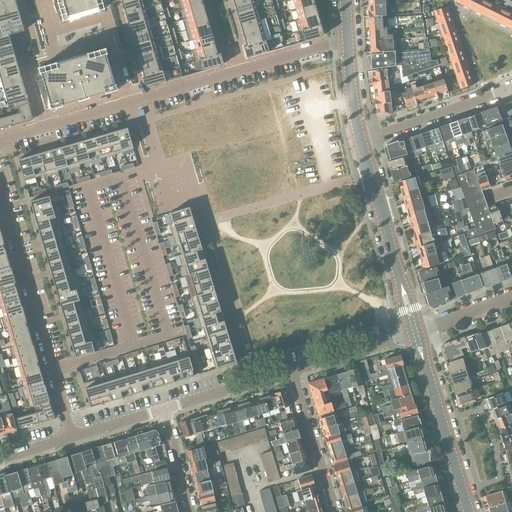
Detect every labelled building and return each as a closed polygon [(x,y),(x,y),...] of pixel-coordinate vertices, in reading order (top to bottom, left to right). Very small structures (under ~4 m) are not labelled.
[(67,18),(68,18),(99,9),(100,8),(100,7),(99,7),(96,0),(58,0),(60,2),(60,3),(61,3),(64,2),(68,16),(67,17),(67,18)] [(142,0),(134,0),(123,3),(126,14),(145,8),(142,0)] [(176,0),(180,10),(184,9),(184,8),(203,3),(202,0),(176,0)] [(238,15),(257,9),(254,0),(250,0),(235,5),(238,15)] [(292,0),(296,10),(315,4),(313,0),(292,0)] [(476,0),(465,0),(463,5),(472,10),(476,0)] [(488,1),(485,0),(476,0),(472,10),(481,14),(488,1)] [(497,6),(488,1),(481,14),(491,19),(497,6)] [(6,3),(0,4),(0,15),(9,13),(6,3)] [(184,9),(186,18),(187,19),(206,13),(203,3),(184,8),(184,9)] [(386,4),(368,5),(369,10),(367,11),(368,14),(369,15),(369,17),(387,16),(387,15),(391,15),(390,6),(392,6),(392,8),(401,8),(401,3),(386,4)] [(296,10),(298,19),(299,20),(318,14),(315,4),(296,10)] [(447,6),(433,11),(437,21),(451,16),(447,6)] [(506,10),(497,6),(491,19),(500,23),(506,10)] [(145,8),(126,14),(129,24),(148,19),(145,8)] [(238,15),(241,25),(260,20),(257,9),(238,15)] [(509,28),(511,21),(511,13),(506,10),(500,23),(509,28)] [(9,13),(0,15),(0,25),(11,23),(9,13)] [(209,23),(206,13),(187,19),(186,18),(182,19),(186,30),(209,23)] [(298,32),(302,31),(302,30),(321,25),(318,14),(299,20),(298,19),(294,20),(298,32)] [(387,16),(369,17),(369,19),(368,19),(368,25),(370,25),(370,29),(387,29),(387,18),(387,16)] [(451,16),(437,21),(440,31),(454,26),(451,16)] [(132,34),(151,29),(148,19),(129,24),(132,34)] [(244,36),(263,30),(260,20),(241,25),(244,36)] [(14,31),(11,23),(0,25),(0,37),(9,35),(24,31),(24,29),(14,31)] [(189,41),(193,40),(193,39),(212,34),(209,23),(186,30),(189,41)] [(302,30),(302,31),(305,41),(321,36),(320,36),(324,35),(321,26),(321,25),(302,30)] [(454,26),(440,31),(443,40),(457,36),(454,26)] [(154,39),(151,29),(132,34),(135,45),(154,39)] [(387,29),(370,29),(370,30),(368,31),(369,35),(370,36),(370,41),(392,39),(392,34),(388,35),(387,29)] [(244,36),(246,45),(247,46),(266,41),(263,30),(244,36)] [(193,39),(193,40),(195,49),(196,50),(215,44),(212,34),(193,39)] [(457,36),(443,40),(447,50),(460,45),(457,36)] [(138,55),(157,50),(154,39),(135,45),(135,46),(133,46),(136,54),(137,54),(138,55)] [(371,47),(371,52),(393,51),(392,39),(370,41),(369,41),(369,47),(371,47)] [(250,57),(269,51),(266,41),(247,46),(246,45),(244,46),(244,48),(247,57),(250,56),(250,57)] [(195,62),(199,61),(199,60),(218,55),(218,54),(215,44),(196,50),(195,49),(191,50),(195,62)] [(460,45),(447,50),(450,60),(464,55),(460,45)] [(399,73),(400,79),(406,77),(411,75),(438,65),(436,60),(430,61),(429,49),(418,49),(393,51),(371,52),(371,54),(370,54),(371,69),(398,65),(399,73)] [(160,60),(157,50),(138,55),(141,66),(160,60)] [(44,79),(44,80),(45,83),(51,104),(53,104),(52,103),(61,100),(62,103),(61,103),(62,104),(105,91),(106,91),(106,90),(105,90),(105,88),(114,85),(114,86),(115,86),(107,56),(106,54),(106,52),(104,53),(105,54),(90,58),(89,56),(90,56),(89,54),(88,54),(83,56),(63,62),(57,64),(56,64),(57,65),(58,67),(43,72),(43,71),(42,71),(44,79)] [(220,53),(218,54),(218,55),(199,60),(199,61),(202,71),(220,65),(223,64),(221,55),(220,53)] [(464,55),(450,60),(453,69),(467,64),(464,55)] [(144,76),(163,71),(160,60),(141,66),(144,76)] [(470,74),(469,71),(467,64),(453,69),(456,79),(470,74)] [(7,66),(0,68),(0,79),(10,76),(7,66)] [(372,77),(373,82),(388,80),(386,69),(372,71),(372,73),(371,74),(371,76),(372,77)] [(166,81),(163,71),(144,76),(144,77),(147,86),(150,85),(150,86),(166,81)] [(470,74),(456,79),(460,89),(474,84),(470,74)] [(10,76),(0,79),(0,89),(0,91),(4,90),(4,89),(13,86),(10,76)] [(408,82),(406,77),(400,79),(401,83),(401,85),(408,82)] [(373,82),(374,88),(373,88),(373,93),(389,91),(388,85),(401,83),(400,79),(394,80),(388,80),(373,82)] [(432,83),(437,97),(442,95),(442,96),(446,94),(447,93),(443,79),(432,83)] [(437,97),(432,83),(422,86),(427,101),(431,100),(431,99),(437,97)] [(410,87),(416,104),(421,102),(423,103),(427,101),(422,86),(416,88),(415,84),(411,85),(411,86),(410,87)] [(16,96),(13,86),(4,89),(4,90),(6,99),(16,96)] [(401,94),(406,107),(407,108),(416,105),(416,104),(410,87),(405,89),(406,92),(401,94)] [(375,98),(376,104),(391,102),(389,91),(373,93),(374,98),(375,98)] [(16,96),(6,99),(9,109),(17,107),(17,106),(19,106),(18,105),(16,96)] [(20,123),(32,119),(28,104),(28,103),(28,102),(18,105),(19,106),(17,106),(17,107),(19,113),(17,113),(20,123)] [(376,104),(375,104),(376,114),(377,114),(378,115),(392,113),(404,109),(402,104),(391,106),(391,102),(376,104)] [(474,114),(474,115),(478,125),(484,123),(485,128),(501,122),(497,109),(494,107),(474,114)] [(20,123),(17,113),(0,118),(0,129),(20,124),(20,123)] [(478,125),(474,115),(470,117),(469,116),(465,117),(472,137),(476,136),(474,130),(479,129),(478,125)] [(470,145),(468,139),(472,137),(465,117),(461,119),(461,120),(457,121),(463,140),(464,140),(466,146),(470,145)] [(452,122),(448,123),(455,143),(463,140),(457,121),(452,123),(452,122)] [(444,125),(444,126),(439,127),(447,151),(457,148),(455,143),(448,123),(444,125)] [(502,126),(501,125),(487,130),(488,135),(483,137),(484,141),(505,134),(504,131),(504,130),(503,127),(502,126)] [(117,131),(123,152),(134,149),(127,128),(117,131)] [(431,129),(428,130),(435,150),(440,149),(438,143),(442,141),(437,128),(432,130),(431,129)] [(420,134),(424,147),(428,146),(430,152),(435,150),(428,130),(425,131),(425,133),(420,134)] [(106,134),(112,155),(123,152),(117,131),(106,134)] [(95,137),(101,159),(112,155),(106,134),(95,137)] [(411,136),(418,156),(422,155),(420,149),(424,147),(420,134),(415,136),(413,135),(411,136)] [(493,147),(509,142),(507,137),(506,137),(505,134),(484,141),(487,149),(493,147)] [(407,139),(402,140),(407,154),(410,158),(412,157),(413,158),(418,156),(411,136),(407,137),(407,139)] [(84,140),(90,162),(101,159),(95,137),(84,140)] [(388,159),(388,160),(407,154),(402,140),(402,139),(386,145),(386,147),(384,148),(388,159)] [(79,165),(90,162),(84,140),(73,144),(79,165)] [(491,158),(511,151),(510,148),(510,146),(509,142),(493,147),(495,152),(489,154),(490,158),(491,158)] [(68,168),(68,171),(80,167),(79,165),(73,144),(62,147),(68,168)] [(57,171),(58,171),(68,168),(62,147),(51,150),(57,171)] [(51,150),(40,153),(46,174),(46,175),(46,177),(58,173),(58,171),(57,171),(51,150)] [(498,165),(511,160),(511,154),(511,151),(491,158),(490,158),(485,160),(480,162),(482,166),(492,162),(496,160),(498,165)] [(46,174),(40,153),(29,156),(35,178),(46,175),(46,174)] [(388,160),(391,171),(406,167),(410,165),(408,159),(410,158),(407,154),(388,160)] [(24,181),(35,178),(29,156),(18,159),(24,181)] [(473,170),(481,190),(484,189),(484,190),(489,188),(489,187),(490,187),(484,172),(479,173),(473,157),(469,159),(473,170)] [(511,160),(498,165),(500,171),(496,172),(497,176),(511,170),(511,160)] [(471,169),(468,163),(462,165),(464,171),(471,169)] [(464,171),(462,165),(453,168),(456,175),(464,171)] [(406,167),(391,171),(394,181),(410,176),(409,172),(408,173),(406,167)] [(446,168),(444,169),(447,179),(449,179),(454,177),(451,167),(446,168)] [(484,200),(482,194),(481,191),(481,190),(473,170),(456,176),(460,187),(464,197),(468,208),(469,211),(475,228),(466,231),(468,238),(495,229),(488,209),(487,207),(484,200)] [(511,170),(497,176),(498,180),(503,178),(505,183),(511,180),(511,170)] [(400,188),(401,192),(417,188),(422,187),(420,180),(423,179),(422,175),(399,181),(401,187),(400,188)] [(458,187),(455,179),(447,182),(450,190),(458,187)] [(464,197),(460,187),(451,190),(454,200),(457,199),(464,197)] [(402,196),(403,197),(405,202),(427,196),(426,193),(419,195),(417,188),(401,192),(402,196)] [(30,201),(33,212),(55,206),(52,195),(30,201)] [(405,202),(408,213),(431,207),(428,196),(427,196),(405,202)] [(468,208),(464,197),(457,199),(460,210),(468,208)] [(495,229),(496,228),(499,227),(497,223),(502,221),(497,205),(495,206),(494,205),(491,206),(491,207),(488,209),(495,229)] [(33,212),(36,222),(58,216),(55,206),(33,212)] [(431,207),(408,213),(411,224),(432,218),(431,216),(434,215),(433,211),(435,210),(434,206),(431,207)] [(171,224),(193,218),(192,216),(189,207),(168,213),(171,224)] [(460,210),(461,217),(469,211),(468,208),(460,210)] [(457,224),(462,223),(463,223),(461,217),(460,210),(459,210),(454,212),(457,224)] [(60,215),(58,216),(36,222),(39,233),(61,227),(63,226),(60,215)] [(169,224),(172,235),(196,228),(193,218),(171,224),(169,224)] [(411,226),(414,236),(430,232),(429,228),(429,226),(438,224),(437,219),(411,226)] [(43,243),(64,237),(61,227),(39,233),(43,243)] [(196,228),(172,235),(176,246),(178,245),(199,238),(196,228)] [(445,228),(430,232),(414,236),(417,247),(441,240),(440,236),(446,234),(445,228)] [(485,234),(487,239),(496,236),(494,231),(485,234)] [(500,239),(508,236),(507,231),(498,234),(500,239)] [(46,253),(67,247),(64,237),(43,243),(46,253)] [(477,237),(468,240),(470,245),(479,242),(477,237)] [(202,249),(199,238),(178,245),(181,255),(202,249)] [(419,252),(418,254),(419,258),(436,253),(434,247),(443,245),(441,240),(417,247),(419,252)] [(467,245),(460,247),(463,257),(471,255),(467,245)] [(67,247),(46,253),(49,264),(67,258),(68,259),(70,258),(67,247)] [(184,265),(205,259),(202,249),(181,255),(178,255),(182,267),(184,266),(184,265)] [(497,267),(502,281),(506,279),(506,278),(510,277),(503,257),(501,250),(496,252),(501,265),(497,267)] [(420,262),(422,262),(423,268),(443,262),(440,252),(436,253),(419,258),(420,262)] [(0,254),(0,265),(10,263),(9,262),(7,257),(6,254),(6,253),(0,254)] [(488,255),(484,257),(493,283),(498,281),(499,282),(502,281),(497,267),(493,268),(488,255)] [(508,256),(503,257),(510,277),(511,276),(511,260),(510,262),(508,256)] [(484,286),(485,286),(486,287),(491,285),(490,284),(493,283),(484,257),(479,258),(484,271),(480,273),(484,286)] [(71,269),(70,268),(68,259),(67,258),(49,264),(52,274),(71,269)] [(187,276),(208,269),(205,259),(184,265),(184,266),(187,275),(187,276)] [(0,276),(13,273),(10,263),(0,265),(0,276)] [(464,265),(473,290),(474,290),(474,291),(478,290),(478,289),(482,287),(478,274),(473,276),(468,263),(465,264),(465,265),(464,265)] [(465,294),(468,293),(469,292),(473,290),(464,265),(460,267),(464,279),(460,280),(465,294)] [(55,285),(78,278),(75,267),(70,268),(71,269),(52,274),(55,285)] [(422,282),(438,278),(436,272),(437,272),(436,267),(419,271),(422,282)] [(187,276),(187,275),(185,276),(188,287),(212,280),(208,269),(187,276)] [(0,276),(0,286),(15,282),(14,276),(13,277),(12,274),(12,273),(13,273),(0,276)] [(78,278),(55,285),(58,295),(79,289),(81,289),(78,278)] [(438,278),(422,282),(425,293),(447,287),(451,286),(449,280),(439,283),(438,278)] [(447,287),(452,299),(457,297),(456,296),(461,295),(462,295),(465,294),(460,280),(455,282),(454,279),(449,280),(451,286),(447,287)] [(212,280),(188,287),(191,297),(215,290),(212,280)] [(0,297),(18,292),(15,283),(16,283),(15,282),(0,286),(0,297)] [(447,287),(425,293),(428,305),(431,307),(452,299),(447,287)] [(61,305),(82,299),(79,289),(58,295),(61,305)] [(199,306),(218,300),(215,290),(191,297),(194,308),(199,306)] [(0,297),(0,308),(2,308),(21,302),(21,301),(20,301),(19,296),(18,296),(17,293),(18,293),(18,292),(0,297)] [(64,316),(85,309),(82,299),(61,305),(64,316)] [(221,311),(218,300),(199,306),(202,316),(221,311)] [(2,308),(4,317),(24,312),(21,302),(2,308)] [(85,309),(64,316),(67,326),(88,320),(85,309)] [(203,327),(224,321),(221,311),(202,316),(197,318),(201,329),(203,328),(203,327)] [(7,328),(7,327),(27,322),(25,316),(24,316),(23,313),(24,313),(24,312),(4,317),(1,318),(4,329),(7,328)] [(91,330),(88,320),(67,326),(70,336),(91,330)] [(203,328),(206,338),(227,331),(224,321),(203,327),(203,328)] [(7,327),(7,328),(10,337),(29,332),(26,322),(27,322),(7,327)] [(511,340),(511,334),(508,323),(503,325),(503,326),(500,327),(507,348),(509,353),(511,352),(511,348),(509,342),(511,340)] [(372,329),(367,331),(369,339),(376,337),(375,335),(379,334),(377,326),(372,328),(372,329)] [(504,349),(507,348),(500,327),(497,328),(496,327),(491,330),(499,351),(504,349)] [(91,330),(70,336),(73,347),(94,341),(96,340),(93,329),(91,330)] [(490,354),(499,351),(491,330),(485,332),(485,333),(482,334),(488,347),(490,354)] [(209,348),(230,342),(227,331),(206,338),(209,348)] [(483,349),(488,347),(482,334),(481,331),(476,333),(477,333),(473,335),(480,355),(483,361),(486,360),(483,349)] [(10,337),(13,346),(13,347),(32,341),(32,340),(30,335),(29,336),(29,332),(10,337)] [(472,358),(480,355),(473,335),(469,336),(469,335),(464,337),(467,346),(472,358)] [(464,337),(457,340),(460,348),(467,346),(464,337)] [(445,363),(456,360),(454,353),(461,351),(460,348),(457,340),(442,345),(440,348),(445,363)] [(13,347),(13,346),(9,347),(12,358),(16,357),(35,351),(32,341),(13,347)] [(94,341),(73,347),(76,358),(97,351),(94,341)] [(212,358),(234,352),(230,342),(209,348),(212,358)] [(35,351),(16,357),(19,367),(38,361),(36,355),(35,352),(35,351)] [(234,352),(212,358),(216,369),(237,363),(234,352)] [(178,358),(184,379),(195,375),(188,354),(178,357),(178,358)] [(174,382),(184,379),(178,358),(178,357),(177,355),(167,358),(174,382)] [(402,365),(403,365),(400,355),(384,360),(385,365),(376,368),(378,372),(402,365)] [(174,382),(167,358),(156,362),(156,364),(157,364),(163,385),(174,382)] [(462,358),(456,360),(445,363),(446,368),(448,368),(449,373),(465,369),(462,358)] [(19,367),(21,376),(40,371),(38,362),(38,361),(19,367)] [(147,369),(153,388),(163,385),(157,364),(156,364),(146,367),(147,369)] [(390,379),(405,375),(405,373),(404,368),(403,369),(402,365),(378,372),(377,373),(378,377),(388,374),(390,379)] [(485,368),(486,370),(487,373),(495,371),(493,365),(485,368)] [(358,368),(348,371),(351,385),(352,387),(357,386),(359,395),(364,393),(358,368)] [(147,369),(137,372),(143,391),(153,388),(147,369)] [(465,369),(449,373),(451,379),(450,380),(451,382),(452,383),(452,384),(468,379),(465,369)] [(21,376),(24,385),(24,386),(44,381),(44,380),(43,380),(41,375),(40,372),(40,371),(21,376)] [(349,385),(351,385),(348,371),(345,372),(336,374),(341,390),(345,403),(346,407),(351,405),(345,387),(349,385)] [(127,376),(132,394),(143,391),(137,372),(127,375),(127,376)] [(497,372),(491,374),(495,382),(500,380),(497,372)] [(127,376),(127,375),(126,373),(116,376),(122,398),(132,394),(127,376)] [(112,401),(122,398),(116,376),(115,374),(104,377),(105,380),(112,401)] [(341,390),(336,374),(335,375),(334,374),(331,375),(330,376),(323,378),(328,394),(341,390)] [(382,392),(408,384),(407,380),(408,380),(406,376),(405,376),(405,375),(390,379),(391,384),(381,387),(382,392)] [(328,394),(323,378),(308,383),(318,415),(333,410),(328,394)] [(454,389),(455,394),(471,389),(468,379),(452,384),(453,385),(452,386),(453,390),(454,389)] [(95,383),(95,380),(83,384),(91,407),(101,404),(95,383)] [(95,383),(101,404),(112,401),(105,380),(95,383)] [(24,386),(24,385),(21,386),(24,397),(47,390),(44,381),(24,386)] [(391,400),(411,394),(411,393),(412,393),(410,388),(409,388),(408,384),(382,392),(378,393),(379,398),(389,395),(391,400)] [(471,389),(455,394),(457,400),(456,401),(457,405),(475,400),(471,389)] [(39,403),(49,400),(50,400),(48,394),(47,394),(46,391),(47,391),(47,390),(24,397),(27,407),(39,404),(39,403)] [(290,405),(285,390),(274,393),(275,394),(279,408),(290,405)] [(506,403),(502,393),(487,399),(489,404),(488,404),(489,408),(491,408),(491,409),(506,403)] [(266,397),(264,397),(269,411),(279,408),(275,394),(269,396),(269,395),(265,396),(266,397)] [(383,413),(414,403),(413,400),(414,399),(412,395),(411,395),(411,394),(391,400),(385,401),(387,406),(381,408),(383,413)] [(269,411),(264,397),(262,398),(262,397),(259,398),(259,399),(254,401),(258,415),(269,411)] [(39,403),(39,404),(41,411),(39,411),(42,421),(41,422),(55,419),(50,400),(49,400),(39,403)] [(245,403),(243,404),(248,418),(258,415),(254,401),(248,402),(248,401),(244,402),(245,403)] [(510,414),(511,412),(511,401),(506,403),(491,409),(491,410),(490,411),(492,415),(493,414),(495,419),(510,414)] [(248,418),(243,404),(241,404),(241,403),(238,404),(238,405),(233,407),(240,433),(246,431),(242,419),(248,418)] [(394,420),(417,413),(414,403),(383,413),(384,417),(392,415),(394,420)] [(235,434),(240,433),(233,407),(227,409),(227,408),(223,409),(224,410),(222,410),(226,424),(232,423),(235,434)] [(217,412),(211,413),(216,428),(226,424),(222,410),(220,411),(220,410),(217,411),(217,412)] [(373,425),(368,410),(359,413),(360,417),(362,426),(363,428),(369,426),(373,425)] [(20,428),(41,422),(42,421),(39,411),(17,417),(20,428)] [(340,412),(319,419),(322,428),(342,421),(340,412)] [(201,417),(205,431),(216,428),(211,413),(206,415),(205,414),(203,415),(202,416),(201,417)] [(498,428),(499,430),(511,424),(511,418),(510,414),(495,419),(497,424),(496,425),(497,429),(498,428)] [(1,418),(5,433),(6,432),(7,433),(10,432),(11,431),(16,429),(12,415),(1,418)] [(418,419),(417,415),(401,420),(393,422),(395,427),(402,425),(403,431),(404,431),(421,426),(422,425),(421,420),(419,420),(419,419),(418,419)] [(196,418),(191,420),(195,434),(197,440),(199,445),(205,444),(201,432),(205,431),(201,417),(199,417),(199,416),(195,417),(196,418)] [(282,432),(297,428),(293,417),(287,419),(282,420),(279,421),(282,432)] [(352,429),(362,426),(360,417),(349,419),(352,429)] [(195,434),(191,420),(190,419),(179,422),(184,437),(195,434)] [(325,437),(344,431),(345,430),(342,421),(322,428),(325,437)] [(376,424),(375,425),(373,425),(369,426),(371,434),(373,440),(378,438),(379,438),(376,424)] [(502,443),(510,440),(510,438),(511,437),(511,424),(499,430),(499,431),(501,435),(500,436),(502,443)] [(369,434),(371,434),(369,426),(363,428),(365,435),(369,434)] [(407,444),(424,439),(423,437),(422,433),(423,433),(423,432),(424,431),(423,427),(421,427),(421,426),(404,431),(405,436),(398,438),(399,443),(402,442),(402,443),(407,442),(407,444)] [(262,440),(267,438),(264,428),(259,430),(262,440)] [(271,441),(273,447),(286,443),(300,438),(297,428),(282,432),(284,437),(271,441)] [(148,432),(145,432),(152,456),(157,454),(154,446),(160,445),(157,431),(155,430),(148,432)] [(257,441),(262,440),(259,430),(254,431),(257,441)] [(257,443),(257,441),(254,431),(248,433),(252,444),(257,443)] [(327,446),(347,440),(351,439),(350,434),(345,436),(344,431),(325,437),(324,437),(327,446)] [(135,436),(139,451),(145,449),(148,457),(152,456),(145,432),(142,433),(142,434),(135,436)] [(252,444),(248,433),(243,434),(246,446),(252,444)] [(241,447),(246,446),(243,434),(237,436),(241,447)] [(371,443),(369,434),(365,435),(363,436),(365,444),(371,443)] [(127,438),(124,439),(135,474),(139,472),(133,452),(139,451),(135,436),(127,438)] [(232,438),(235,449),(241,447),(237,436),(232,438)] [(511,437),(510,438),(510,440),(502,443),(504,448),(505,448),(506,452),(506,454),(511,452),(511,437)] [(235,449),(232,438),(227,439),(230,450),(230,451),(235,449)] [(300,438),(286,443),(289,453),(303,449),(300,438)] [(381,450),(378,438),(373,440),(376,451),(381,450)] [(135,474),(124,439),(121,440),(114,442),(118,457),(124,455),(130,475),(135,474)] [(410,455),(428,450),(427,448),(428,448),(427,444),(426,444),(426,443),(425,443),(424,439),(407,444),(404,445),(405,449),(409,448),(410,455)] [(330,455),(344,450),(343,446),(349,444),(347,440),(327,446),(330,455)] [(111,443),(101,446),(110,477),(115,475),(112,466),(117,465),(115,458),(111,443)] [(91,449),(95,464),(97,469),(103,467),(111,495),(115,493),(113,486),(110,477),(101,446),(91,449)] [(201,447),(187,451),(190,462),(204,458),(201,447)] [(91,449),(81,452),(88,475),(91,474),(92,473),(90,465),(95,464),(91,449)] [(303,449),(289,453),(292,464),(306,459),(303,449)] [(429,449),(428,450),(410,455),(414,466),(430,461),(429,457),(430,457),(430,456),(431,456),(429,449)] [(344,450),(330,455),(333,464),(361,455),(360,451),(346,455),(344,450)] [(376,451),(379,463),(384,462),(381,450),(376,451)] [(259,455),(261,460),(273,457),(271,451),(259,455)] [(91,483),(93,489),(104,486),(102,479),(93,482),(92,478),(91,474),(88,475),(81,452),(71,455),(76,472),(82,470),(86,484),(91,483)] [(374,453),(369,455),(372,466),(377,464),(374,453)] [(57,459),(65,488),(68,487),(67,481),(68,481),(67,476),(72,474),(67,456),(66,457),(65,455),(64,454),(60,456),(60,457),(60,459),(57,459)] [(273,457),(261,460),(263,466),(274,462),(273,457)] [(204,458),(190,462),(192,472),(210,468),(221,465),(219,460),(205,463),(204,458)] [(57,459),(47,463),(53,483),(54,485),(61,483),(63,489),(65,488),(57,459)] [(293,468),(295,474),(310,470),(306,459),(292,464),(279,468),(280,472),(293,468)] [(156,469),(167,466),(165,460),(154,462),(156,468),(156,469)] [(337,477),(351,472),(349,466),(353,465),(351,460),(333,466),(337,477)] [(156,468),(154,462),(144,465),(146,471),(156,468)] [(263,466),(265,471),(276,468),(274,462),(263,466)] [(47,463),(37,466),(47,499),(51,497),(49,493),(50,493),(47,485),(53,483),(47,463)] [(419,474),(420,479),(435,474),(435,473),(435,472),(434,469),(433,468),(432,465),(404,473),(406,478),(419,474)] [(47,499),(37,466),(27,469),(33,489),(33,490),(39,488),(43,500),(47,499)] [(371,469),(373,477),(380,475),(378,467),(371,469)] [(381,471),(383,477),(397,473),(396,467),(381,471)] [(169,478),(166,468),(120,480),(121,485),(129,483),(140,480),(141,485),(169,478)] [(210,468),(192,472),(195,483),(212,479),(210,468)] [(265,471),(266,477),(278,474),(276,468),(265,471)] [(27,469),(17,472),(24,494),(26,493),(28,500),(26,500),(27,506),(33,504),(28,490),(33,489),(27,469)] [(337,477),(340,487),(354,483),(352,476),(356,475),(355,471),(351,472),(337,477)] [(5,475),(9,491),(12,491),(14,498),(19,497),(22,508),(27,506),(26,500),(28,500),(26,493),(24,494),(17,472),(7,475),(5,475)] [(278,474),(266,477),(268,483),(280,479),(278,474)] [(412,489),(413,491),(438,484),(437,480),(437,478),(437,476),(435,475),(435,474),(420,479),(422,483),(416,485),(416,488),(412,489)] [(9,491),(5,475),(0,476),(0,492),(4,508),(10,506),(6,493),(9,491)] [(311,475),(297,479),(301,490),(314,486),(311,475)] [(388,488),(389,488),(394,487),(391,477),(385,479),(388,488)] [(212,479),(195,483),(198,494),(212,490),(212,491),(215,490),(212,479)] [(145,497),(172,490),(170,480),(154,484),(155,489),(134,495),(135,499),(145,497)] [(340,487),(343,497),(357,493),(354,483),(340,487)] [(424,493),(425,497),(440,493),(440,491),(441,491),(439,485),(438,485),(438,484),(413,491),(414,496),(424,493)] [(280,496),(277,485),(272,487),(275,498),(280,496)] [(89,501),(101,498),(101,497),(107,495),(104,486),(93,489),(86,491),(89,501)] [(314,486),(301,490),(304,500),(318,496),(314,486)] [(260,497),(271,494),(269,488),(259,491),(260,497)] [(129,489),(123,490),(125,501),(126,502),(130,501),(132,501),(129,489)] [(159,503),(174,499),(172,490),(145,497),(146,501),(158,498),(159,503)] [(212,490),(198,494),(200,505),(215,501),(212,491),(212,490)] [(487,501),(489,506),(505,502),(501,491),(485,496),(486,501),(487,501)] [(343,497),(346,507),(364,502),(364,500),(360,502),(357,493),(343,497)] [(442,494),(441,494),(440,493),(425,497),(427,502),(421,504),(422,507),(417,508),(418,510),(428,507),(443,502),(443,500),(444,500),(442,494)] [(271,494),(260,497),(261,502),(272,499),(271,494)] [(280,496),(275,498),(277,505),(278,508),(286,506),(288,505),(285,495),(281,496),(280,496)] [(318,496),(304,500),(307,510),(321,506),(318,496)] [(389,499),(391,505),(392,507),(393,507),(397,506),(397,505),(394,496),(389,498),(389,499)] [(104,511),(101,498),(89,501),(81,503),(82,511),(104,511)] [(261,502),(263,508),(274,505),(272,499),(261,502)] [(172,511),(177,511),(175,501),(159,505),(161,510),(153,511),(135,511),(136,511),(135,511),(172,511)] [(347,511),(367,511),(364,502),(346,507),(346,508),(347,511)] [(444,504),(443,502),(428,507),(430,511),(427,511),(444,511),(446,511),(445,508),(446,508),(445,504),(444,504)] [(507,511),(505,502),(489,506),(490,511),(489,511),(507,511)] [(70,505),(69,505),(70,511),(80,511),(78,503),(70,505)] [(217,511),(215,503),(201,507),(202,511),(217,511)]
